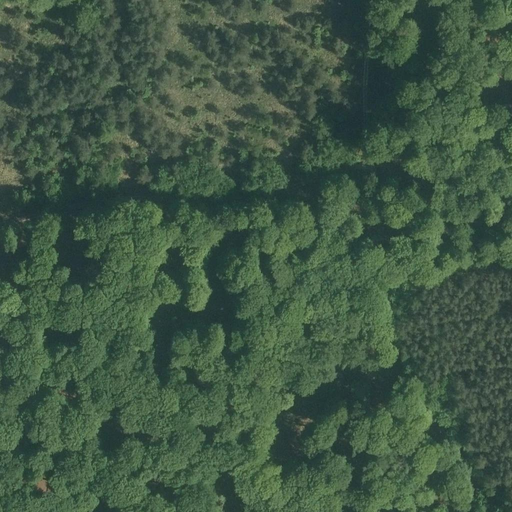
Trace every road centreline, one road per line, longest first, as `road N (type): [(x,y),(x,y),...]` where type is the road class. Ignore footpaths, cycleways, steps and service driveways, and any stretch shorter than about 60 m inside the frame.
road 1 (track): [(369,0),(370,179),(389,307),(409,383),(499,511)]
road 2 (track): [(370,179),(266,200),(101,203),(0,226)]
